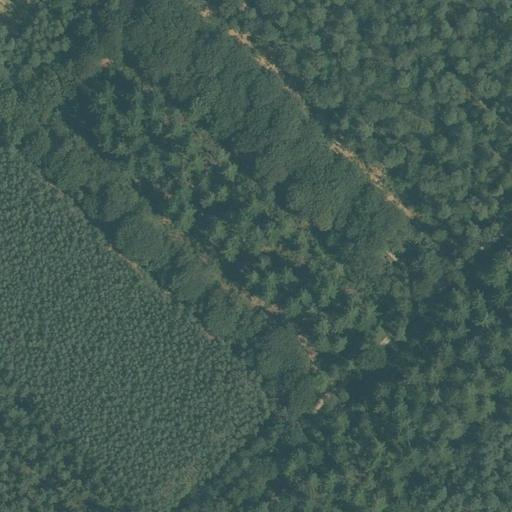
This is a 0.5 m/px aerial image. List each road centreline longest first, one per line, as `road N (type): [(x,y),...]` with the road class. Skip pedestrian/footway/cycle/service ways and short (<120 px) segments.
road 1 (track): [(437,289),(397,260),(140,9)]
road 2 (track): [(201,511),(437,289)]
road 3 (track): [(0,372),(135,511)]
